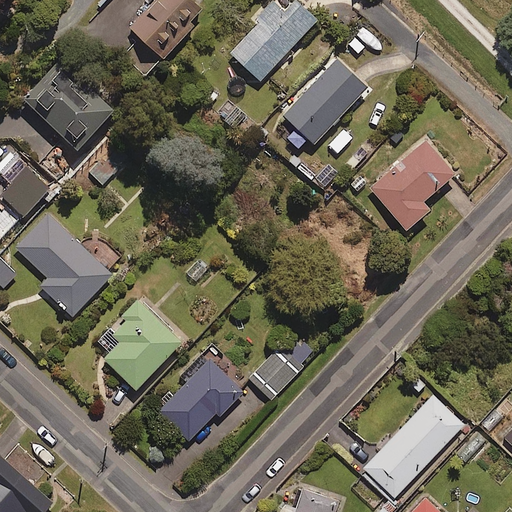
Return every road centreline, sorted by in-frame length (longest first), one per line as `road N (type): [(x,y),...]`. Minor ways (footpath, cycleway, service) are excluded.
road 1 (residential): [(511,204),(220,511)]
road 2 (residential): [(0,366),(156,511)]
